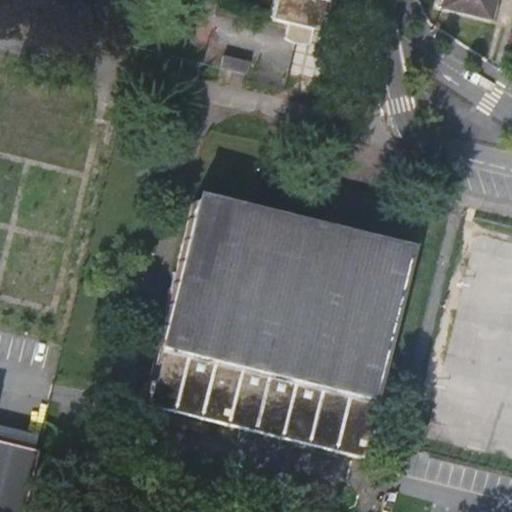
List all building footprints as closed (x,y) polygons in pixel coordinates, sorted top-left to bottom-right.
[(306,45),(308,45),(314,19),(323,21),(328,2),(324,1),(324,0),(274,0),(270,19),(287,24),(283,39),(284,40),(286,41),(289,42),(291,43),(295,45),(298,45),(302,45),(306,45)] [(445,0),(444,5),(491,16),(495,0),(445,0)] [(221,68),(246,75),(249,63),(224,57),(221,68)] [(340,240),(184,202),(134,405),(350,457),(400,255),(340,240)] [(0,511),(23,511),(37,456),(0,446),(0,511)]
